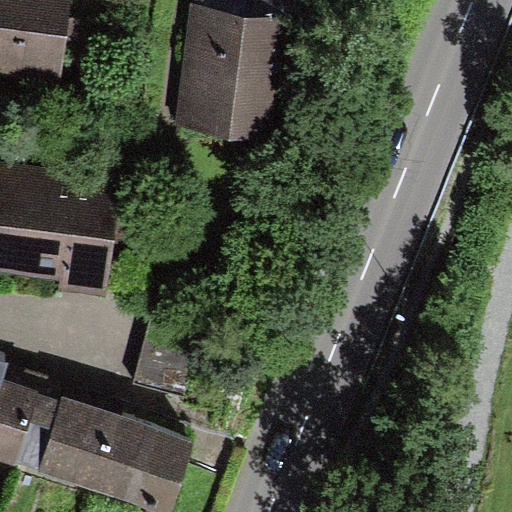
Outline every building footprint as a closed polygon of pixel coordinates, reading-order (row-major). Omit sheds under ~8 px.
[(0,0),(0,65),(62,73),(70,0),(0,0)] [(276,119),(289,0),(190,0),(178,109),(276,119)] [(117,179),(2,165),(0,183),(0,272),(66,280),(64,289),(103,294),(117,179)] [(212,304),(160,290),(136,382),(189,395),(212,304)] [(0,459),(16,465),(40,393),(3,381),(8,365),(0,362),(0,459)] [(61,401),(40,393),(16,465),(155,511),(172,511),(197,441),(63,395),(61,401)]
